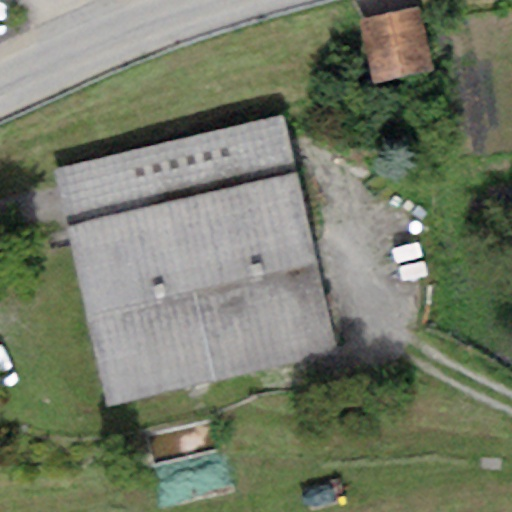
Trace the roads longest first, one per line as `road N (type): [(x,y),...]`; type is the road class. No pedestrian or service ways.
road 1 (residential): [(201,0),(0,82)]
road 2 (track): [(511,401),(397,351)]
